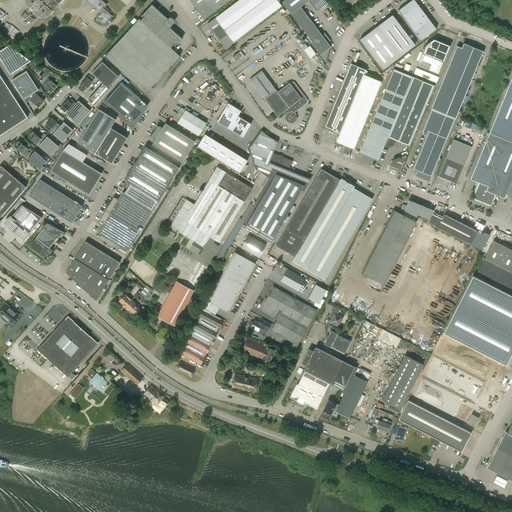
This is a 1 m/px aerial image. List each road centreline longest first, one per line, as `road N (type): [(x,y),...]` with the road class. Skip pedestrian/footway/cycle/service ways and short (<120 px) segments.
road 1 (primary): [(485,511),(186,399),(0,258)]
road 2 (unclassified): [(49,274),(172,80),(207,49)]
road 3 (unclassified): [(463,477),(274,408),(203,391)]
road 4 (unclassified): [(511,232),(307,148)]
road 5 (unclassified): [(203,391),(162,368),(49,274)]
road 6 (unclassified): [(307,148),(350,31),(390,0)]
road 7 (unclassified): [(307,148),(272,135),(207,49)]
road 8 (unknown): [(222,70),(280,31),(274,45),(228,78)]
road 9 (unclassified): [(203,391),(267,266)]
